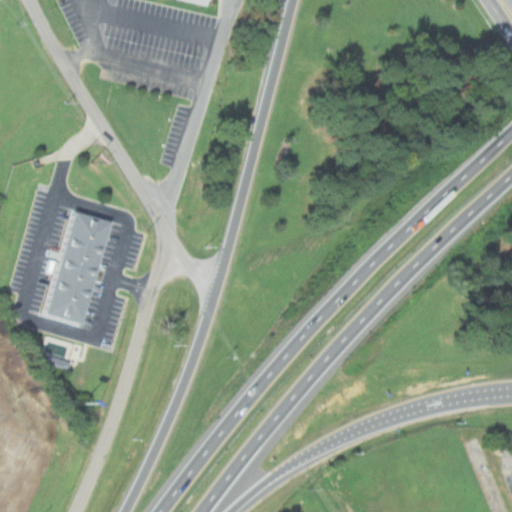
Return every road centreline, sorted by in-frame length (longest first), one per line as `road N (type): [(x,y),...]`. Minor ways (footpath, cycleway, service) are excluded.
road 1 (motorway): [(511,132),(338,296),(158,511)]
road 2 (motorway): [(200,511),(357,323),(511,175)]
road 3 (residential): [(214,293),(171,236),(36,0)]
road 4 (motorway): [(226,511),(297,460),(370,423),(511,391)]
road 5 (motorway): [(293,0),(214,293)]
road 6 (tertiary): [(76,511),(171,236)]
road 7 (motorway): [(214,293),(178,397),(123,511)]
